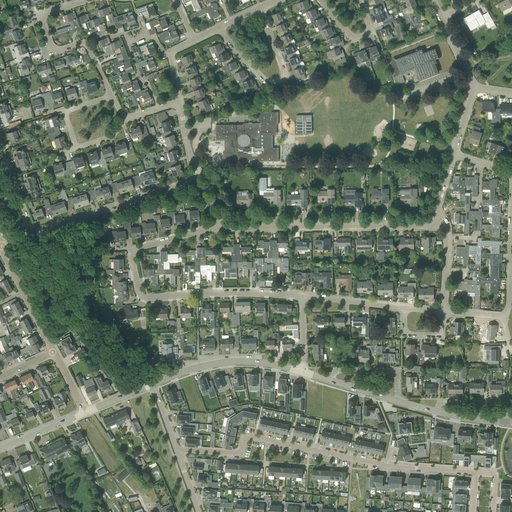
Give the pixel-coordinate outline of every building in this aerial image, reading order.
[(33,7),(30,0),(27,0),(26,0),(19,2),(21,10),(28,8),(33,7)] [(191,1),(197,12),(202,10),(201,10),(197,0),(183,0),(185,4),(191,1)] [(303,14),(306,12),(314,9),(313,9),(310,2),(308,3),(306,0),(298,3),(301,10),(302,9),(303,14)] [(511,5),(511,0),(504,0),(497,4),(502,12),(506,9),(506,8),(511,5)] [(372,9),(375,16),(383,13),(382,9),(385,8),(383,1),(376,3),(378,7),(372,9)] [(402,10),(404,17),(413,13),(412,9),(417,7),(415,1),(406,4),(408,7),(404,9),(402,10)] [(147,11),(149,17),(156,15),(152,3),(136,9),(139,17),(142,16),(141,13),(147,11)] [(197,12),(194,13),(196,18),(208,13),(211,19),(219,15),(215,7),(217,6),(216,3),(215,4),(211,5),(201,10),(202,10),(197,12)] [(109,7),(98,10),(98,11),(100,17),(101,17),(106,15),(108,21),(107,21),(108,25),(114,23),(114,24),(118,23),(116,17),(113,18),(109,7)] [(311,23),(314,22),(314,21),(322,18),(321,18),(318,11),(316,12),(314,9),(306,12),(309,18),(306,19),(306,21),(307,23),(308,23),(311,22),(311,23)] [(466,17),(464,18),(470,31),(479,26),(479,27),(485,23),(488,28),(494,25),(495,25),(489,14),(488,14),(483,17),(482,15),(479,10),(473,13),(474,14),(467,18),(466,17)] [(78,25),(76,18),(74,12),(63,16),(65,23),(69,21),(71,26),(57,30),(59,35),(71,30),(79,28),(78,25)] [(132,12),(116,17),(118,23),(121,22),(120,21),(126,19),(127,20),(129,25),(130,29),(137,27),(136,23),(132,12)] [(275,27),(277,26),(276,26),(284,23),(282,19),(283,18),(281,12),(272,15),(274,21),(273,22),(275,27)] [(394,21),(392,14),(388,16),(388,15),(385,16),(383,13),(375,16),(377,22),(383,20),(384,24),(391,22),(394,21)] [(413,13),(404,17),(400,18),(402,25),(410,22),(413,29),(414,30),(416,31),(417,30),(418,29),(418,27),(418,26),(420,26),(419,23),(423,22),(420,15),(415,17),(413,13)] [(92,27),(89,21),(87,14),(76,18),(78,25),(85,22),(87,28),(85,29),(86,32),(92,30),(92,27)] [(10,26),(11,29),(19,26),(18,22),(17,22),(15,15),(8,18),(7,16),(4,17),(6,25),(9,24),(10,26)] [(148,23),(150,29),(148,30),(150,35),(156,33),(153,26),(159,24),(161,30),(168,27),(164,16),(148,23)] [(89,21),(92,27),(98,25),(100,31),(99,32),(100,35),(106,33),(104,28),(100,17),(89,21)] [(319,32),(322,31),(322,30),(330,27),(329,27),(326,20),(324,21),(322,18),(314,21),(314,22),(316,27),(317,27),(319,32)] [(391,22),(384,24),(386,28),(380,30),(383,37),(386,36),(387,40),(393,38),(390,30),(393,28),(391,22)] [(280,38),(281,37),(288,34),(286,29),(287,29),(285,23),(284,23),(276,26),(277,26),(279,32),(278,33),(280,38)] [(11,29),(2,32),(4,38),(8,36),(8,35),(13,33),(15,40),(22,38),(20,31),(21,31),(19,26),(11,29)] [(160,36),(158,37),(161,43),(165,41),(165,39),(171,37),(171,38),(172,41),(179,39),(174,27),(159,34),(160,36)] [(327,40),(330,39),(329,39),(338,36),(337,36),(334,29),(331,30),(330,27),(322,30),(322,31),(324,36),(325,36),(327,40)] [(284,49),(285,48),(293,45),(291,41),(292,40),(289,34),(288,34),(281,37),(283,43),(282,44),(284,49)] [(334,45),(335,49),(338,48),(345,45),(342,38),(339,39),(338,36),(329,39),(330,39),(332,46),(334,45)] [(113,50),(110,43),(108,37),(97,42),(99,48),(103,47),(105,53),(108,52),(109,55),(114,53),(113,50)] [(119,48),(122,57),(127,55),(121,39),(110,43),(113,50),(119,48)] [(138,55),(142,54),(141,51),(147,49),(150,55),(151,55),(153,54),(156,53),(152,42),(139,47),(136,48),(136,46),(131,47),(133,54),(137,52),(138,55)] [(14,53),(16,59),(29,55),(27,51),(26,51),(24,44),(13,47),(15,53),(14,53)] [(216,57),(219,56),(227,53),(227,52),(226,53),(223,46),(221,47),(219,44),(211,47),(213,53),(215,53),(216,57)] [(288,60),(290,59),(289,59),(297,56),(298,56),(300,55),(298,50),(296,51),(293,45),(285,48),(287,54),(286,55),(288,60)] [(364,50),(365,51),(368,58),(373,56),(373,57),(376,56),(378,63),(382,61),(376,46),(370,49),(370,48),(364,50)] [(396,76),(393,77),(396,85),(405,82),(402,76),(416,70),(419,79),(438,72),(435,63),(436,62),(436,60),(439,59),(439,58),(440,58),(439,57),(438,57),(435,48),(424,52),(422,47),(393,58),(391,63),(396,76)] [(335,49),(330,51),(333,57),(335,61),(340,59),(341,62),(346,60),(342,50),(340,51),(338,48),(335,49)] [(365,51),(359,53),(359,52),(353,54),(357,63),(362,61),(362,62),(365,61),(367,67),(371,66),(369,59),(368,58),(365,51)] [(224,66),(227,65),(235,61),(234,62),(231,55),(228,56),(227,53),(219,56),(221,62),(223,62),(224,66)] [(69,56),(65,57),(67,64),(70,63),(70,64),(75,62),(76,66),(83,63),(81,55),(77,57),(76,54),(69,56)] [(29,55),(16,59),(14,60),(15,63),(21,61),(22,63),(19,64),(20,68),(19,69),(21,75),(29,73),(28,68),(31,67),(29,59),(30,59),(29,55)] [(123,65),(125,71),(132,69),(127,55),(122,57),(116,59),(117,61),(112,63),(114,68),(112,69),(113,74),(119,72),(118,68),(117,67),(123,65)] [(185,70),(186,69),(194,66),(192,61),(193,61),(190,55),(182,58),(184,64),(183,64),(185,70)] [(293,71),(294,70),(302,67),(304,66),(304,65),(303,62),(302,62),(300,62),(298,56),(297,56),(289,59),(290,59),(292,65),(291,66),(293,71)] [(67,64),(65,57),(60,58),(61,59),(53,62),(56,69),(64,66),(64,65),(67,64)] [(152,57),(136,63),(138,68),(141,67),(147,65),(149,71),(156,68),(152,57)] [(232,75),(235,74),(243,70),(242,71),(239,64),(236,65),(235,61),(227,65),(229,71),(230,71),(232,75)] [(43,64),(43,65),(36,67),(39,74),(47,71),(48,74),(51,73),(48,62),(43,64)] [(189,81),(190,80),(198,77),(196,72),(197,72),(195,66),(194,66),(186,69),(188,75),(187,75),(189,81)] [(294,70),(296,76),(295,77),(297,82),(306,78),(304,74),(305,73),(302,67),(294,70)] [(121,79),(124,85),(130,82),(127,73),(133,71),(132,69),(125,71),(126,71),(110,77),(113,83),(116,82),(115,81),(121,79)] [(151,87),(154,85),(152,80),(152,79),(158,77),(160,83),(167,81),(163,70),(147,75),(151,87)] [(240,84),(243,83),(251,79),(250,79),(247,73),(244,73),(243,70),(235,74),(237,80),(238,80),(240,84)] [(193,92),(194,91),(202,88),(200,84),(201,83),(199,77),(198,77),(190,80),(192,86),(191,86),(193,92)] [(243,83),(245,89),(246,89),(248,93),(258,89),(255,81),(252,82),(251,79),(243,83)] [(85,80),(79,82),(82,92),(88,90),(89,94),(89,95),(93,94),(93,92),(97,91),(94,82),(90,83),(87,84),(85,80)] [(132,87),(134,93),(141,91),(136,80),(130,82),(124,85),(121,86),(123,92),(126,91),(126,89),(132,87)] [(69,87),(64,88),(65,91),(67,95),(68,100),(77,97),(76,94),(82,92),(79,82),(72,84),(73,88),(70,89),(69,87)] [(141,91),(134,93),(131,94),(131,95),(128,97),(130,102),(134,101),(133,100),(136,99),(136,98),(142,96),(144,102),(151,100),(147,88),(141,91)] [(197,103),(199,102),(206,99),(204,94),(205,94),(203,88),(202,88),(194,91),(197,97),(195,98),(197,103)] [(51,91),(44,93),(48,103),(53,101),(54,104),(63,102),(60,92),(52,95),(51,91)] [(48,103),(44,93),(30,98),(34,111),(43,108),(42,105),(48,103)] [(199,102),(201,108),(200,109),(202,114),(212,110),(210,105),(212,104),(210,101),(208,102),(207,99),(206,99),(199,102)] [(0,113),(10,111),(9,105),(6,106),(5,102),(0,103),(0,113)] [(494,102),(482,102),(483,112),(488,112),(492,112),(492,119),(497,119),(497,115),(497,114),(497,113),(497,109),(494,109),(494,107),(494,102)] [(500,109),(497,109),(497,113),(497,114),(497,115),(503,115),(511,115),(511,113),(511,109),(511,104),(507,104),(501,105),(500,105),(500,109)] [(10,111),(0,113),(0,119),(2,119),(3,123),(11,121),(9,117),(12,116),(10,111)] [(216,129),(215,129),(215,134),(216,134),(216,141),(224,140),(224,152),(223,152),(223,162),(233,162),(233,160),(252,159),(252,161),(279,161),(279,148),(273,148),(273,135),(274,135),(276,135),(276,132),(277,132),(276,124),(278,124),(278,112),(258,112),(258,121),(261,121),(261,123),(244,123),(244,124),(218,125),(216,125),(216,129)] [(158,129),(159,133),(161,133),(160,133),(163,132),(168,130),(173,129),(170,120),(168,121),(167,115),(162,116),(158,118),(160,124),(161,124),(162,128),(158,129)] [(46,128),(48,135),(58,131),(56,126),(59,125),(56,116),(44,120),(47,128),(46,128)] [(311,116),(296,116),(296,134),(311,134),(311,116)] [(139,126),(130,129),(132,133),(133,138),(134,141),(138,139),(137,137),(140,136),(141,139),(149,137),(147,131),(145,126),(139,128),(139,126)] [(473,126),(474,127),(469,143),(478,145),(482,133),(479,132),(481,128),(473,126)] [(17,137),(20,136),(18,130),(4,135),(6,140),(10,139),(11,143),(19,140),(17,137)] [(164,138),(167,147),(171,145),(176,143),(173,135),(170,136),(168,130),(163,132),(160,133),(161,133),(163,139),(164,138)] [(58,131),(48,135),(50,142),(54,141),(57,148),(66,145),(63,136),(60,137),(58,131)] [(489,148),(488,152),(495,154),(494,156),(500,158),(504,147),(498,145),(487,141),(486,147),(489,148)] [(115,145),(116,148),(117,148),(119,154),(126,151),(127,155),(134,153),(131,143),(125,145),(124,142),(115,145)] [(167,153),(170,161),(175,160),(179,158),(176,150),(173,151),(171,145),(167,147),(164,148),(166,153),(167,153)] [(101,149),(102,152),(104,158),(112,156),(113,160),(120,157),(119,154),(117,148),(116,148),(111,149),(110,146),(101,149)] [(14,157),(15,162),(29,158),(27,152),(24,153),(23,149),(21,150),(19,151),(16,152),(17,156),(14,157)] [(102,152),(96,154),(95,151),(87,154),(90,163),(97,160),(99,164),(101,163),(103,169),(107,167),(105,162),(106,162),(104,158),(102,152)] [(74,161),(68,163),(71,173),(78,171),(76,167),(84,165),(81,156),(73,158),(74,161)] [(29,158),(15,162),(17,167),(20,166),(22,170),(29,168),(28,164),(31,163),(29,158)] [(155,166),(156,169),(158,173),(161,172),(166,171),(165,170),(170,168),(173,176),(182,173),(179,164),(176,166),(175,160),(170,161),(155,166)] [(71,173),(68,163),(62,165),(61,162),(52,165),(55,174),(63,172),(64,175),(71,173)] [(152,172),(145,174),(149,184),(155,182),(155,180),(159,178),(158,173),(156,169),(151,170),(152,172)] [(139,175),(134,176),(137,184),(141,183),(142,186),(149,184),(145,174),(139,176),(139,175)] [(24,183),(25,188),(39,184),(37,178),(35,179),(33,175),(31,176),(29,177),(26,178),(27,182),(24,183)] [(465,177),(465,180),(465,185),(472,186),(472,196),(477,196),(478,175),(474,175),(474,177),(465,177)] [(130,179),(123,181),(127,191),(133,189),(132,186),(137,184),(134,176),(129,178),(130,179)] [(459,201),(465,201),(465,196),(465,185),(465,180),(459,180),(459,177),(454,176),(454,179),(453,182),(452,182),(452,191),(460,191),(459,201)] [(266,192),(266,177),(260,177),(260,194),(264,194),(264,200),(274,200),(274,203),(280,203),(280,190),(274,190),(274,192),(266,192)] [(490,190),(490,200),(495,200),(495,188),(497,188),(497,179),(492,179),(492,182),(482,181),(482,190),(490,190)] [(107,187),(101,189),(104,199),(111,196),(110,193),(114,192),(112,184),(110,180),(107,181),(108,185),(107,185),(107,187)] [(116,182),(112,184),(114,192),(119,190),(120,194),(127,191),(123,181),(117,184),(116,182)] [(39,184),(25,188),(27,193),(30,192),(32,196),(39,194),(38,190),(41,189),(39,184)] [(94,189),(89,191),(92,199),(96,198),(98,201),(104,199),(101,189),(95,191),(94,189)] [(318,192),(318,200),(328,199),(328,203),(334,203),(334,189),(328,189),(328,192),(318,192)] [(388,202),(388,189),(382,189),(382,191),(377,191),(377,189),(372,189),(372,199),(382,199),(382,202),(388,202)] [(417,205),(416,189),(410,189),(410,190),(400,190),(401,202),(411,202),(411,205),(417,205)] [(63,201),(57,203),(60,213),(66,211),(65,208),(70,206),(67,198),(64,190),(59,191),(63,201)] [(301,194),(287,194),(287,206),(295,206),(295,203),(301,203),(301,206),(307,206),(307,201),(307,190),(301,190),(301,194)] [(355,190),(342,191),(342,195),(345,195),(345,198),(345,203),(355,202),(355,206),(361,206),(361,201),(361,193),(355,193),(355,190)] [(78,194),(79,196),(82,206),(89,204),(88,200),(92,199),(89,191),(85,193),(85,194),(83,195),(82,192),(78,194)] [(247,204),(247,207),(253,207),(253,193),(247,194),(247,195),(242,195),(242,192),(237,192),(237,204),(247,204)] [(72,197),(67,198),(70,206),(74,205),(75,208),(82,206),(79,196),(72,198),(72,197)] [(469,234),(469,219),(469,212),(469,211),(470,203),(470,196),(465,196),(465,201),(465,205),(466,205),(466,215),(459,215),(459,214),(458,213),(456,213),(455,214),(455,217),(455,218),(457,218),(456,224),(464,224),(464,234),(469,234)] [(60,213),(57,203),(56,201),(52,202),(53,205),(50,206),(47,198),(43,199),(45,206),(48,214),(52,212),(53,216),(60,213)] [(492,205),(492,212),(500,213),(500,212),(500,204),(503,204),(503,200),(502,200),(499,200),(495,200),(490,200),(482,200),(482,205),(492,205)] [(48,214),(45,206),(40,207),(41,209),(34,211),(37,221),(44,219),(43,215),(48,214)] [(476,230),(482,230),(482,224),(482,217),(482,212),(482,209),(478,209),(478,211),(469,211),(469,212),(469,219),(476,219),(476,230)] [(183,211),(183,215),(184,219),(190,218),(190,221),(199,220),(198,210),(189,211),(189,210),(183,211)] [(168,212),(169,219),(169,223),(175,222),(175,225),(184,224),(184,219),(183,215),(175,216),(174,212),(168,212)] [(482,217),(492,218),(492,225),(500,225),(500,216),(503,216),(503,213),(500,212),(500,213),(492,212),(482,212),(482,217)] [(153,216),(154,223),(154,227),(160,226),(161,229),(170,229),(169,223),(169,219),(160,220),(160,215),(153,216)] [(124,222),(125,231),(125,235),(131,235),(131,238),(140,237),(140,231),(139,227),(131,228),(130,221),(124,222)] [(139,223),(139,227),(140,231),(146,230),(146,234),(155,233),(154,227),(154,223),(145,224),(145,223),(139,223)] [(482,224),(482,230),(491,230),(491,237),(495,238),(494,241),(497,241),(497,238),(500,238),(500,229),(502,229),(502,225),(500,225),(492,225),(482,224)] [(125,235),(125,231),(116,232),(116,231),(109,231),(110,239),(116,239),(117,242),(126,241),(125,235)] [(433,252),(433,242),(435,242),(435,237),(422,237),(423,243),(424,243),(424,252),(433,252)] [(292,247),(292,257),(297,257),(297,250),(307,250),(307,247),(307,242),(299,242),(299,238),(296,238),(296,243),(296,247),(292,247)] [(315,240),(315,245),(315,250),(330,249),(330,238),(323,238),(323,240),(315,240)] [(337,242),(333,242),(333,248),(334,248),(334,253),(337,253),(337,246),(344,246),(344,253),(351,253),(351,241),(350,241),(350,238),(337,238),(337,242)] [(362,249),(371,249),(371,240),(362,240),(362,238),(357,238),(357,251),(362,251),(362,249)] [(378,260),(379,260),(384,260),(384,252),(383,252),(383,249),(392,248),(392,240),(383,240),(383,238),(378,238),(378,252),(375,252),(375,260),(378,260)] [(399,238),(399,243),(399,250),(404,250),(404,248),(413,248),(413,239),(404,239),(404,238),(399,238)] [(268,248),(268,258),(273,258),(273,240),(270,240),(270,243),(268,243),(268,242),(264,242),(264,240),(258,240),(258,244),(255,244),(255,248),(258,248),(268,248)] [(276,240),(273,240),(273,258),(279,258),(279,248),(288,248),(288,243),(276,243),(276,240)] [(481,241),(481,243),(481,246),(491,246),(491,253),(499,254),(499,245),(502,245),(502,241),(497,241),(481,241)] [(472,246),(469,246),(468,254),(476,254),(476,264),(480,264),(481,264),(481,258),(480,258),(481,253),(481,246),(481,243),(477,243),(477,246),(472,246)] [(231,252),(231,262),(237,262),(237,244),(233,244),(233,247),(222,247),(222,252),(231,252)] [(237,244),(237,262),(242,262),(242,252),(251,252),(251,247),(240,247),(240,244),(237,244)] [(463,266),(468,266),(468,264),(468,254),(469,246),(469,245),(465,245),(465,247),(456,247),(456,255),(463,256),(463,266)] [(195,255),(195,265),(200,265),(200,247),(197,247),(197,250),(185,250),(185,255),(195,255)] [(204,247),(200,247),(200,265),(206,265),(206,255),(215,255),(215,250),(204,250),(204,247)] [(158,259),(158,269),(164,269),(164,251),(160,251),(160,254),(149,254),(149,259),(158,259)] [(167,251),(164,251),(164,269),(169,269),(169,259),(178,259),(178,254),(167,254),(167,251)] [(499,277),(499,260),(501,260),(502,254),(499,254),(491,253),(481,253),(480,258),(481,258),(481,259),(490,259),(490,276),(494,276),(494,277),(499,277)] [(268,258),(257,258),(258,264),(262,264),(262,274),(266,274),(266,264),(273,264),(273,258),(268,258)] [(279,258),(273,258),(273,264),(280,264),(280,274),(284,274),(284,273),(288,272),(288,267),(286,267),(286,264),(288,264),(288,258),(279,258)] [(111,259),(111,262),(114,262),(114,269),(122,269),(122,259),(111,259)] [(231,262),(222,262),(221,262),(218,262),(218,265),(218,272),(222,272),(222,268),(225,268),(225,277),(228,277),(228,278),(229,278),(229,277),(230,277),(230,272),(237,272),(237,267),(237,262),(231,262)] [(237,262),(237,267),(243,267),(243,277),(248,277),(248,268),(252,268),(252,262),(242,262),(237,262)] [(480,283),(480,282),(480,278),(480,271),(480,266),(480,264),(476,264),(468,264),(468,266),(468,268),(474,269),(474,268),(475,268),(475,269),(475,270),(475,280),(468,280),(468,284),(476,284),(476,285),(480,285),(480,283)] [(195,265),(185,265),(185,272),(189,272),(189,281),(194,281),(193,271),(200,271),(200,265),(195,265)] [(206,265),(200,265),(200,271),(207,271),(207,281),(212,281),(212,272),(216,272),(215,265),(206,265)] [(314,280),(318,280),(318,279),(323,279),(324,288),(330,287),(330,273),(318,273),(318,268),(314,268),(314,280)] [(158,269),(148,269),(148,276),(152,276),(152,285),(157,285),(157,274),(164,274),(164,269),(158,269)] [(169,269),(164,269),(164,274),(170,274),(170,285),(175,285),(175,275),(179,275),(179,269),(169,269)] [(308,285),(308,273),(302,273),(301,272),(299,272),(298,272),(298,274),(294,274),(294,282),(303,282),(303,285),(308,285)] [(112,289),(114,289),(125,288),(125,281),(121,282),(121,274),(111,274),(112,289)] [(339,277),(335,277),(335,283),(339,283),(339,281),(345,281),(345,290),(351,290),(351,278),(348,279),(348,275),(339,275),(339,277)] [(501,278),(498,278),(490,278),(480,278),(480,282),(480,283),(490,283),(490,291),(491,291),(491,294),(497,294),(497,291),(498,291),(498,282),(501,282),(501,278)] [(0,289),(2,289),(2,288),(9,285),(6,279),(0,282),(0,284),(1,286),(0,286),(0,289)] [(467,292),(468,284),(468,280),(468,279),(464,279),(464,281),(455,281),(455,289),(462,290),(462,300),(467,300),(467,292)] [(367,291),(367,293),(372,293),(372,281),(367,281),(367,283),(358,283),(358,291),(367,291)] [(378,294),(387,294),(387,296),(392,296),(392,283),(387,283),(387,285),(378,285),(378,294)] [(408,288),(398,288),(398,291),(399,296),(408,296),(408,298),(413,298),(413,293),(413,288),(415,288),(415,283),(408,283),(408,286),(408,288)] [(468,284),(467,292),(475,293),(474,303),(480,303),(480,285),(476,285),(476,284),(468,284)] [(2,288),(2,289),(5,294),(12,291),(9,285),(2,288)] [(114,289),(114,295),(120,295),(120,301),(115,301),(115,306),(122,306),(122,301),(127,300),(127,291),(125,291),(125,288),(114,289)] [(428,288),(428,290),(419,290),(419,298),(428,298),(428,300),(433,300),(433,288),(428,288)] [(8,310),(10,312),(20,307),(17,301),(10,305),(12,308),(8,310)] [(236,303),(236,308),(236,311),(250,311),(250,302),(236,303)] [(208,327),(214,327),(214,319),(214,312),(211,312),(211,303),(202,304),(202,307),(203,311),(201,311),(201,316),(210,316),(210,319),(210,324),(208,324),(208,327)] [(220,303),(220,308),(220,311),(229,311),(229,303),(220,303)] [(256,303),(256,308),(256,314),(262,314),(263,326),(268,326),(268,317),(265,317),(265,311),(265,303),(256,303)] [(287,313),(291,313),(292,305),(277,304),(277,307),(273,307),(273,313),(280,313),(280,311),(287,311),(287,313)] [(129,306),(124,307),(126,319),(127,321),(135,319),(138,318),(137,310),(136,310),(130,311),(129,306)] [(20,307),(10,312),(10,313),(6,314),(8,318),(13,315),(12,314),(14,313),(16,316),(23,313),(20,307)] [(155,309),(156,317),(161,316),(161,317),(167,317),(167,308),(155,309)] [(181,308),(181,313),(181,317),(191,317),(190,308),(185,309),(185,308),(181,308)] [(313,321),(313,334),(318,334),(318,328),(316,328),(316,325),(324,325),(328,325),(328,317),(320,318),(315,319),(315,321),(313,321)] [(362,318),(353,318),(353,325),(362,325),(362,328),(365,328),(365,331),(369,331),(369,318),(366,318),(366,317),(362,317),(362,318)] [(382,320),(384,323),(384,334),(395,334),(395,326),(395,318),(393,318),(393,317),(392,317),(392,318),(387,318),(387,317),(382,317),(382,320)] [(17,327),(19,330),(29,324),(26,318),(19,322),(21,325),(17,327)] [(461,334),(461,335),(463,335),(464,334),(464,333),(464,332),(464,325),(462,325),(462,323),(454,322),(454,328),(451,328),(450,333),(461,334)] [(29,324),(19,330),(20,332),(23,330),(25,334),(32,330),(29,324)] [(370,324),(370,337),(378,337),(378,332),(375,332),(375,324),(370,324)] [(487,338),(489,339),(494,339),(495,332),(496,332),(497,325),(488,325),(488,330),(487,338)] [(60,332),(63,335),(70,330),(67,327),(60,332)] [(242,343),(242,349),(256,348),(256,343),(258,343),(258,330),(253,330),(253,339),(252,339),(252,338),(242,339),(240,339),(240,344),(242,343)] [(274,341),(278,341),(278,333),(272,333),(272,341),(266,341),(266,348),(274,348),(274,341)] [(62,345),(64,348),(72,344),(70,340),(72,340),(69,334),(64,337),(65,339),(60,341),(61,342),(60,342),(61,346),(62,345)] [(180,337),(180,342),(181,350),(184,350),(184,356),(192,355),(192,353),(195,352),(195,346),(191,346),(191,348),(186,348),(185,342),(183,342),(183,334),(180,335),(180,337)] [(28,339),(31,345),(38,341),(35,335),(28,339)] [(289,339),(283,340),(283,348),(292,347),(292,341),(293,341),(298,341),(298,336),(293,336),(289,337),(289,339)] [(214,338),(205,339),(205,350),(215,350),(214,338)] [(222,348),(229,348),(229,349),(233,349),(233,338),(229,338),(229,339),(221,339),(222,348)] [(377,353),(377,346),(377,340),(372,340),(372,345),(366,345),(366,349),(359,349),(359,362),(369,361),(369,353),(377,353)] [(38,341),(31,345),(20,350),(22,354),(31,349),(33,353),(36,351),(38,350),(37,349),(41,347),(41,346),(40,343),(39,344),(38,341)] [(1,356),(2,358),(3,360),(6,359),(7,362),(13,359),(10,352),(8,348),(8,349),(6,345),(5,342),(1,344),(3,347),(5,353),(4,353),(4,354),(1,356)] [(72,344),(64,348),(65,351),(64,351),(66,354),(67,354),(67,355),(72,352),(75,357),(90,349),(88,347),(86,348),(87,349),(84,350),(83,348),(81,350),(79,347),(76,349),(75,346),(74,347),(72,344)] [(162,344),(162,351),(162,356),(168,356),(168,354),(178,354),(178,347),(171,347),(171,344),(162,344)] [(313,344),(313,349),(314,349),(314,359),(323,359),(323,344),(313,344)] [(415,352),(415,347),(414,347),(414,344),(413,344),(409,344),(407,344),(406,355),(410,355),(410,356),(413,356),(412,358),(413,358),(415,359),(415,361),(418,361),(418,358),(419,352),(415,352)] [(421,352),(419,352),(418,358),(421,359),(422,354),(425,354),(424,356),(436,357),(436,347),(425,346),(425,345),(422,345),(421,352)] [(382,346),(377,346),(377,353),(377,354),(382,354),(382,361),(395,361),(395,358),(398,358),(398,350),(395,350),(395,348),(389,348),(389,353),(382,353),(382,346)] [(488,346),(488,349),(491,349),(492,359),(487,359),(488,363),(499,363),(499,349),(498,349),(498,346),(488,346)] [(12,347),(8,348),(10,352),(13,359),(19,356),(16,349),(13,350),(12,347)] [(45,374),(48,373),(49,375),(53,373),(50,367),(47,369),(45,365),(42,367),(42,366),(35,369),(37,373),(35,374),(38,381),(40,386),(41,388),(43,387),(45,386),(41,377),(46,375),(45,374)] [(105,368),(101,371),(102,371),(105,375),(108,379),(109,380),(113,377),(112,376),(105,368)] [(28,382),(27,382),(28,383),(29,385),(31,389),(34,388),(30,381),(33,379),(30,373),(28,373),(27,373),(25,374),(25,375),(27,381),(28,382)] [(235,384),(232,384),(234,391),(239,390),(244,390),(244,388),(243,384),(243,382),(242,376),(241,373),(234,374),(234,377),(235,384)] [(248,373),(248,378),(249,378),(249,385),(254,385),(254,390),(257,391),(256,395),(260,395),(260,391),(261,379),(257,379),(258,374),(248,373)] [(225,382),(225,381),(224,381),(222,375),(220,375),(220,374),(215,376),(216,377),(214,377),(215,380),(214,380),(216,385),(217,384),(218,388),(223,386),(224,389),(231,387),(229,380),(225,382)] [(28,383),(27,382),(28,382),(27,381),(25,375),(19,377),(22,384),(25,383),(26,386),(29,385),(28,383)] [(96,392),(94,387),(95,386),(91,378),(85,381),(83,377),(81,378),(79,375),(75,376),(80,386),(83,385),(88,396),(96,392)] [(110,387),(108,382),(107,380),(103,382),(101,376),(95,379),(98,388),(101,387),(103,390),(110,387)] [(272,390),(272,376),(264,376),(263,389),(272,390)] [(199,384),(202,390),(207,389),(210,397),(216,395),(214,387),(210,389),(207,382),(206,377),(203,378),(203,377),(200,379),(199,380),(200,384),(199,384)] [(408,391),(417,391),(417,377),(406,377),(406,384),(408,384),(408,391)] [(440,379),(440,378),(436,378),(436,383),(425,383),(425,392),(432,392),(432,393),(436,393),(436,386),(440,386),(440,383),(443,383),(443,379),(440,379)] [(287,393),(287,384),(287,382),(286,382),(286,379),(278,379),(278,382),(277,382),(277,387),(278,387),(278,392),(287,393)] [(14,380),(9,382),(12,389),(18,386),(14,380)] [(505,389),(505,381),(501,381),(501,384),(490,384),(490,393),(504,393),(504,389),(505,389)] [(12,389),(9,382),(8,382),(6,382),(6,383),(4,385),(7,391),(9,390),(13,398),(16,397),(14,392),(12,389)] [(191,382),(184,384),(192,407),(196,406),(194,400),(196,399),(195,395),(196,395),(194,390),(195,390),(194,385),(193,385),(191,382)] [(295,383),(293,383),(293,396),(301,396),(302,391),(302,387),(302,384),(298,384),(298,383),(295,383)] [(447,383),(447,392),(449,392),(449,393),(462,393),(462,388),(462,384),(449,384),(449,383),(447,383)] [(480,393),(484,393),(484,383),(470,383),(470,392),(480,392),(480,393)] [(48,386),(44,388),(48,398),(49,398),(53,396),(48,386)] [(43,387),(41,388),(38,390),(41,396),(43,395),(45,399),(48,398),(44,388),(43,387)] [(174,388),(166,391),(170,403),(175,401),(176,404),(183,401),(180,393),(176,394),(174,388)] [(67,399),(65,394),(66,394),(64,391),(58,393),(60,398),(57,399),(57,398),(53,399),(57,409),(62,407),(62,408),(66,406),(64,400),(67,399)] [(26,393),(24,394),(19,396),(21,402),(29,399),(26,393)] [(200,398),(194,400),(198,411),(204,409),(200,398)] [(238,404),(236,399),(228,402),(230,407),(238,404)] [(357,412),(357,408),(357,405),(357,401),(353,401),(353,400),(349,400),(349,402),(349,412),(354,412),(354,416),(356,416),(355,422),(360,422),(361,412),(357,412)] [(37,411),(40,410),(42,415),(50,412),(47,403),(38,406),(37,402),(33,404),(36,411),(37,411)] [(374,411),(374,406),(370,406),(370,405),(369,405),(364,404),(363,415),(369,415),(369,417),(378,417),(380,421),(383,420),(380,413),(377,414),(376,411),(374,411)] [(25,414),(25,416),(27,421),(35,418),(31,409),(27,411),(26,408),(23,409),(25,414)] [(12,414),(14,419),(6,422),(8,426),(11,425),(12,427),(13,426),(14,427),(16,426),(16,425),(20,424),(17,417),(15,412),(16,411),(14,409),(10,410),(12,414)] [(125,409),(114,414),(119,425),(124,422),(123,420),(129,418),(125,409)] [(192,419),(196,420),(196,412),(188,411),(188,416),(180,415),(180,417),(179,417),(179,421),(179,422),(191,423),(192,419)] [(243,411),(236,415),(241,422),(244,420),(243,411)] [(249,421),(255,422),(255,421),(257,421),(259,414),(251,412),(249,421)] [(241,422),(236,415),(235,413),(227,418),(237,425),(241,422)] [(119,425),(114,414),(102,419),(106,428),(107,427),(108,429),(111,428),(110,426),(115,424),(116,426),(119,425)] [(236,429),(237,425),(227,418),(225,427),(236,429)] [(129,422),(133,429),(135,435),(139,433),(134,420),(129,422)] [(399,423),(400,433),(412,432),(411,422),(406,423),(406,422),(403,423),(399,423)] [(196,431),(200,431),(200,424),(192,423),(192,427),(184,427),(184,428),(183,428),(183,432),(183,434),(194,435),(195,435),(196,431)] [(441,440),(442,427),(440,427),(440,426),(436,426),(436,427),(435,427),(434,435),(430,434),(430,441),(434,442),(434,438),(441,439),(441,440)] [(236,429),(225,427),(224,433),(235,435),(236,429)] [(449,439),(450,428),(446,427),(446,429),(442,428),(443,427),(442,427),(441,440),(448,441),(448,445),(453,445),(454,439),(449,439)] [(466,430),(464,430),(458,429),(458,439),(458,443),(462,443),(463,439),(471,440),(471,430),(466,430)] [(73,441),(70,443),(73,447),(75,451),(80,449),(77,443),(80,442),(84,439),(79,431),(73,435),(73,434),(70,436),(73,441)] [(105,433),(110,440),(113,438),(109,431),(105,433)] [(497,449),(498,438),(494,438),(492,438),(492,433),(484,432),(484,433),(480,433),(479,433),(479,434),(478,434),(478,437),(479,437),(478,442),(484,443),(484,445),(492,445),(493,445),(493,449),(497,449)] [(234,443),(234,442),(233,442),(235,436),(224,434),(222,440),(234,443)] [(185,439),(184,442),(186,442),(185,445),(197,446),(198,440),(202,440),(202,435),(195,435),(194,435),(194,439),(186,438),(186,439),(185,439)] [(42,449),(44,454),(47,460),(69,449),(64,439),(42,449)] [(234,443),(222,440),(221,446),(232,449),(232,447),(233,447),(234,443)] [(405,442),(398,445),(403,457),(410,454),(405,442)] [(453,453),(452,459),(463,460),(463,466),(469,466),(469,461),(474,461),(474,455),(453,453)] [(35,462),(36,461),(33,454),(30,455),(27,457),(26,455),(18,458),(21,464),(23,468),(30,465),(30,466),(35,463),(35,462)] [(474,455),(474,461),(485,462),(485,467),(490,468),(491,462),(494,462),(496,463),(496,458),(496,456),(474,455)] [(131,462),(135,468),(142,463),(138,457),(131,462)] [(4,468),(2,469),(4,473),(15,469),(12,462),(11,463),(9,458),(1,461),(4,468)] [(193,463),(192,467),(193,467),(193,469),(198,469),(197,472),(202,472),(203,465),(205,466),(205,464),(212,464),(212,459),(201,458),(201,463),(193,462),(193,463)] [(126,469),(119,475),(123,479),(130,473),(126,469)] [(211,482),(209,480),(209,479),(208,479),(208,475),(198,474),(198,481),(201,481),(202,481),(202,483),(203,483),(203,486),(220,488),(220,481),(218,481),(218,483),(211,482)] [(366,483),(366,489),(370,489),(376,490),(377,475),(374,475),(374,474),(371,474),(371,475),(370,474),(370,483),(366,483)] [(377,475),(376,490),(376,489),(382,489),(382,490),(385,491),(386,484),(382,484),(383,476),(377,475)] [(386,484),(385,491),(388,491),(389,488),(395,489),(396,477),(389,476),(389,484),(386,484)] [(396,477),(395,489),(395,488),(401,488),(400,492),(404,492),(404,486),(401,485),(402,477),(399,477),(399,476),(396,476),(396,477)] [(404,486),(404,492),(407,492),(407,491),(413,491),(414,478),(408,477),(408,486),(404,486)] [(414,478),(413,491),(419,492),(419,493),(423,493),(423,487),(420,487),(421,478),(418,478),(418,477),(415,477),(415,478),(414,478)] [(452,487),(452,490),(458,491),(458,487),(467,488),(467,487),(468,484),(467,484),(467,481),(464,481),(459,480),(459,481),(457,481),(457,477),(454,477),(455,477),(454,481),(453,480),(452,487)] [(16,481),(19,487),(24,485),(22,479),(16,481)] [(423,487),(423,493),(426,494),(426,492),(432,493),(433,479),(427,479),(426,487),(423,487)] [(433,479),(432,493),(438,493),(438,494),(442,495),(442,493),(442,490),(442,488),(439,488),(440,480),(439,480),(439,479),(436,479),(433,479)] [(501,488),(500,491),(501,491),(510,491),(511,491),(511,484),(501,483),(501,485),(501,486),(501,487),(501,488),(500,488),(501,488)] [(217,498),(217,490),(203,489),(203,490),(202,490),(202,494),(203,494),(203,495),(207,495),(207,497),(208,497),(208,501),(215,501),(221,502),(221,498),(217,498)] [(452,490),(451,494),(453,494),(452,500),(457,500),(466,501),(466,495),(458,494),(458,491),(452,490)] [(233,500),(233,504),(236,504),(235,511),(236,511),(240,511),(242,503),(242,499),(236,499),(236,500),(233,500)] [(451,500),(451,504),(452,504),(452,510),(465,511),(465,510),(466,510),(466,507),(465,507),(465,505),(457,504),(457,500),(452,500),(451,500)] [(209,511),(220,511),(220,508),(224,508),(224,507),(232,507),(233,503),(228,502),(225,502),(221,502),(215,501),(215,505),(209,505),(209,511)] [(250,501),(250,507),(253,507),(252,511),(258,511),(259,503),(253,503),(253,501),(250,501)] [(293,506),(292,511),(298,511),(299,511),(302,511),(302,505),(302,503),(294,503),(293,506)]
